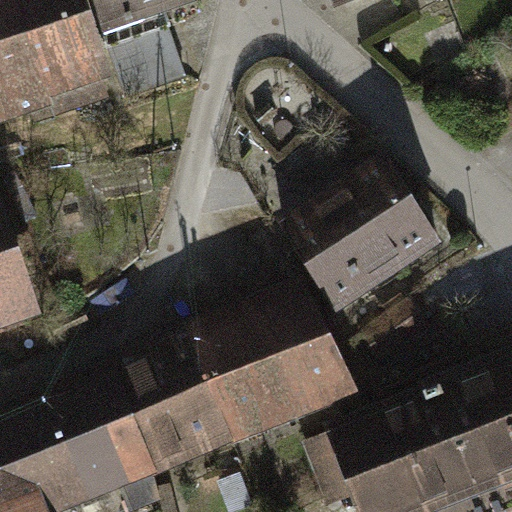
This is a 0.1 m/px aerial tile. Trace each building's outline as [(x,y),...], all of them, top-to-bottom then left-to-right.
[(242,0),(0,0),(0,125),(134,83),(121,40),(243,2),(242,0)] [(414,165),(309,240),(364,316),(469,241),(414,165)] [(0,227),(0,333),(30,325),(0,227)] [(0,414),(0,511),(60,511),(342,402),(301,296),(0,414)] [(511,363),(345,428),(377,511),(406,511),(511,471),(511,363)]
